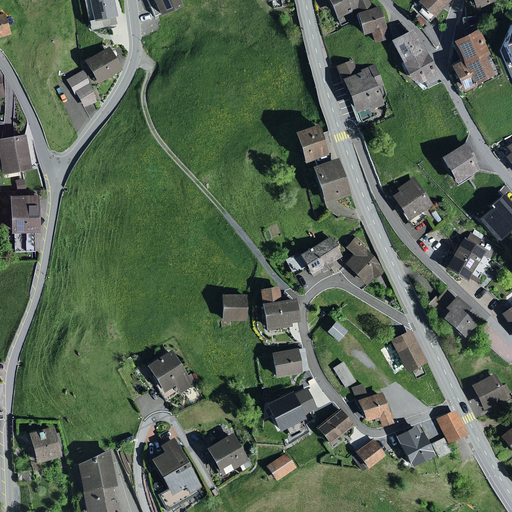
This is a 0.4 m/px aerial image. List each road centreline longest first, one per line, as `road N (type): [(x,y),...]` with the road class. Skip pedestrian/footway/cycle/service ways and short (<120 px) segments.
road 1 (residential): [(459,401),(372,430),(318,371),(303,314),(318,286),(341,282),(405,319),(416,314)]
road 2 (residential): [(10,511),(11,369),(36,300),(58,169)]
road 3 (track): [(135,55),(150,65),(145,110),(164,144),(305,304)]
road 4 (residential): [(511,340),(406,237),(353,130),(339,129)]
road 5 (secondary): [(339,129),(416,314)]
road 6 (residential): [(131,0),(137,44),(124,85),(58,169)]
road 7 (residential): [(441,66),(511,183)]
road 8 (secondary): [(305,0),(339,129)]
road 9 (residential): [(58,169),(44,155),(0,54)]
